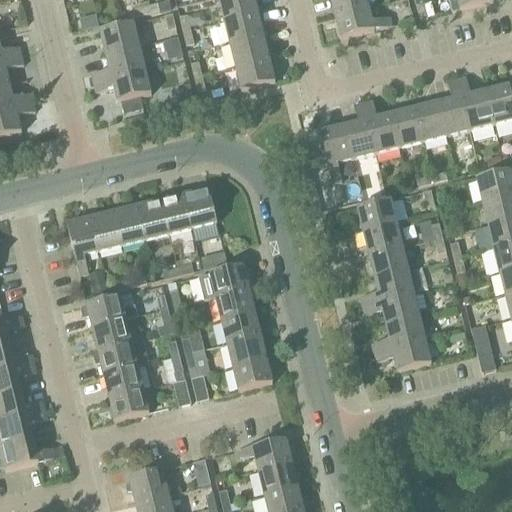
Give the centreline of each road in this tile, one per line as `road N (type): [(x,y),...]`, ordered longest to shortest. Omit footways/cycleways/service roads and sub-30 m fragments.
road 1 (tertiary): [(85,177),(206,149),(255,167),(271,196),(329,435)]
road 2 (residential): [(96,511),(16,193)]
road 3 (residential): [(295,0),(318,94),(511,47)]
road 4 (residential): [(329,435),(511,390)]
road 5 (residential): [(42,0),(85,177)]
